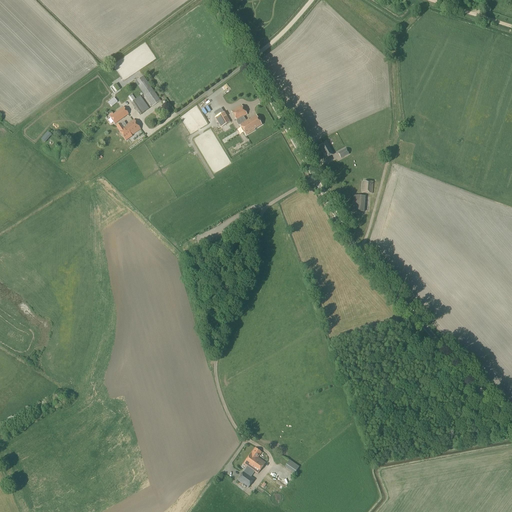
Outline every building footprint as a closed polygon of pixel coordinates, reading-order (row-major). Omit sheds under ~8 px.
[(160,101),(144,76),(135,82),(152,107),(160,101)] [(139,116),(149,109),(146,104),(140,96),(135,100),(132,95),(128,97),(131,102),(131,103),(139,116)] [(111,108),(117,103),(114,98),(108,103),(111,108)] [(237,121),(247,115),(241,106),(231,112),(237,121)] [(115,124),(128,115),(123,107),(110,116),(115,124)] [(220,116),(225,126),(231,123),(226,113),(220,116)] [(261,125),(256,116),(249,120),(248,120),(240,125),(246,135),(255,130),(254,129),(261,125)] [(140,130),(134,120),(124,127),(123,125),(125,124),(124,122),(120,124),(116,127),(121,133),(120,135),(121,137),(123,137),(126,141),(130,138),(129,137),(140,130)] [(45,143),(52,135),(47,132),(41,139),(45,143)] [(319,146),(325,159),(333,155),(326,142),(319,146)] [(346,149),(338,153),(341,159),(349,155),(346,149)] [(362,193),(372,194),(373,182),(363,181),(362,193)] [(352,211),(364,212),(365,197),(353,196),(352,211)] [(248,220),(256,215),(253,211),(246,215),(248,220)] [(257,458),(261,453),(255,448),(251,453),(243,464),(249,468),(249,467),(258,474),(265,464),(257,458)] [(294,474),(299,467),(289,460),(284,467),(294,474)] [(247,489),(254,479),(244,472),(237,481),(247,489)] [(275,505),(276,505),(277,504),(278,504),(279,503),(280,503),(281,502),(281,501),(281,500),(281,499),(281,498),(281,497),(280,496),(280,495),(279,495),(278,494),(277,494),(276,494),(275,494),(274,494),(273,495),(272,495),(271,496),(271,497),(271,498),(270,499),(270,500),(271,501),(271,502),(272,503),(273,504),(274,504),(275,505)]
